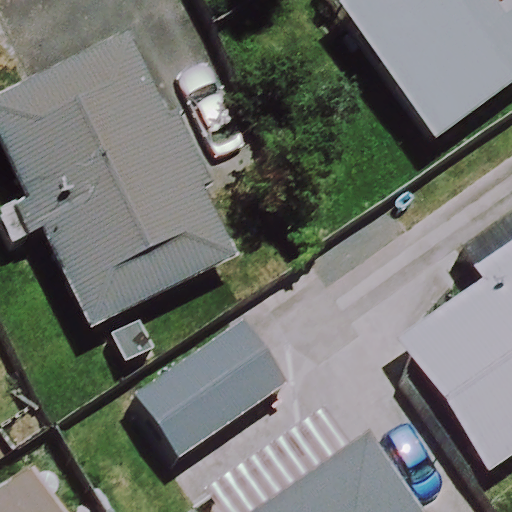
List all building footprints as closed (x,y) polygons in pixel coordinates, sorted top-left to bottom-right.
[(511,86),(511,0),(387,0),(337,38),(423,153),(511,86)] [(225,274),(116,53),(0,110),(0,175),(83,344),(225,274)] [(511,465),(511,255),(466,287),(476,300),(389,360),(478,489),(511,465)] [(336,511),(352,502),(247,343),(132,418),(194,511),(336,511)] [(0,511),(56,511),(30,470),(0,488),(0,511)]
